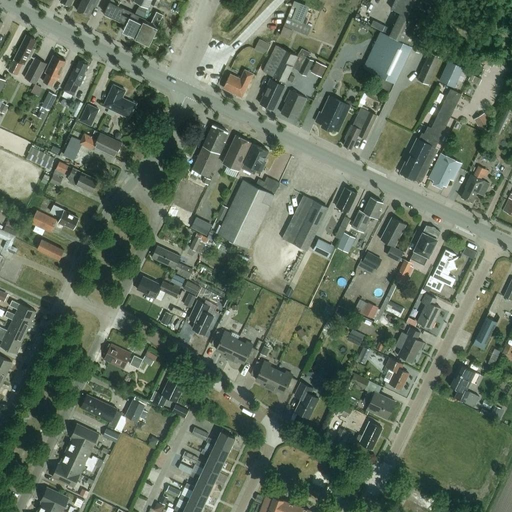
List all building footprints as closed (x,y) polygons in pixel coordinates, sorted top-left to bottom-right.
[(80,0),(75,11),(87,17),(92,7),(93,8),(97,0),(80,0)] [(120,2),(117,0),(110,0),(104,14),(106,14),(105,16),(110,18),(111,17),(127,25),(128,23),(124,21),(124,22),(123,21),(128,11),(118,6),(120,2)] [(149,9),(151,4),(153,0),(135,0),(134,2),(140,5),(148,9),(149,9)] [(422,24),(433,0),(395,0),(391,9),(399,13),(389,36),(411,47),(422,24)] [(174,12),(180,14),(185,5),(179,2),(174,12)] [(144,22),(145,20),(143,19),(148,9),(140,5),(135,15),(128,11),(123,21),(124,22),(124,21),(128,23),(127,25),(124,32),(136,38),(144,22)] [(159,29),(157,28),(163,15),(157,12),(150,25),(144,22),(136,38),(136,39),(149,45),(153,37),(154,38),(157,37),(159,32),(159,29)] [(287,17),(284,26),(307,36),(311,27),(287,17)] [(395,83),(412,47),(411,47),(389,36),(380,32),(363,68),(376,74),(395,83)] [(32,49),(36,41),(26,36),(8,71),(17,76),(23,64),(24,65),(28,58),(30,59),(34,50),(32,49)] [(255,50),(265,55),(270,45),(260,39),(255,50)] [(424,43),(418,39),(413,50),(419,53),(424,43)] [(293,67),(298,56),(297,56),(275,45),(263,72),(285,83),(293,67)] [(301,49),(299,54),(306,58),(307,57),(309,52),(301,49)] [(440,57),(430,53),(417,80),(428,85),(440,57)] [(299,54),(298,54),(297,56),(298,56),(293,67),(300,71),(306,58),(299,54)] [(56,78),(59,79),(62,72),(61,72),(66,62),(60,59),(60,57),(57,56),(55,57),(54,56),(46,73),(48,74),(43,82),(52,87),(56,78)] [(314,60),(307,57),(306,58),(300,71),(299,72),(307,76),(314,60)] [(36,84),(47,64),(35,58),(24,78),(36,84)] [(84,74),(88,65),(86,64),(86,63),(83,62),(81,62),(80,61),(76,68),(75,67),(68,81),(63,91),(73,96),(78,86),(80,87),(85,75),(84,74)] [(454,88),(463,68),(448,61),(439,81),(454,88)] [(321,78),(326,67),(316,62),(311,72),(321,78)] [(240,79),(230,74),(226,84),(229,85),(227,91),(242,98),(253,74),(245,70),(240,79)] [(367,72),(363,80),(368,83),(372,74),(367,72)] [(382,79),(376,76),(372,84),(378,87),(382,79)] [(284,86),(270,80),(263,94),(263,96),(260,104),(265,106),(265,108),(269,110),(271,109),(273,110),(284,86)] [(39,97),(43,89),(35,84),(31,93),(39,97)] [(129,118),(135,105),(122,98),(125,91),(114,85),(104,106),(129,118)] [(450,89),(443,103),(454,108),(461,95),(450,89)] [(302,109),(307,99),(291,91),(285,102),(286,102),(281,113),(295,120),(300,108),(302,109)] [(49,110),(56,96),(49,92),(41,107),(49,110)] [(76,118),(86,100),(81,97),(72,116),(76,118)] [(350,106),(330,97),(322,114),(320,112),(315,122),(323,125),(322,128),(331,132),(332,130),(338,132),(350,106)] [(0,111),(5,114),(9,106),(3,103),(0,109),(0,111)] [(87,104),(79,121),(91,127),(99,110),(87,104)] [(366,139),(377,116),(361,108),(353,126),(352,125),(345,139),(346,140),(343,146),(351,150),(358,136),(366,139)] [(415,180),(431,147),(435,148),(450,118),(439,112),(424,142),(417,139),(400,173),(415,180)] [(491,123),(485,114),(475,121),(481,130),(491,123)] [(213,125),(192,170),(209,178),(219,154),(225,143),(223,142),(228,132),(213,125)] [(100,133),(96,141),(84,135),(80,143),(80,144),(81,145),(92,150),(94,147),(115,157),(122,143),(100,133)] [(235,135),(222,163),(238,171),(251,143),(235,135)] [(69,143),(66,149),(64,155),(74,159),(77,154),(80,147),(81,145),(80,144),(80,143),(71,139),(69,143)] [(264,161),(268,152),(253,144),(241,168),(254,174),(256,169),(261,172),(265,162),(264,161)] [(53,159),(30,147),(28,153),(51,164),(53,159)] [(462,164),(441,154),(429,179),(434,181),(432,184),(441,189),(443,185),(446,187),(449,180),(453,181),(462,164)] [(56,170),(65,174),(68,166),(59,162),(56,170)] [(473,176),(471,175),(465,187),(466,188),(461,198),(472,203),(477,193),(479,194),(485,182),(481,180),(482,176),(486,177),(489,171),(478,166),(473,176)] [(92,193),(98,181),(73,169),(68,178),(70,179),(69,182),(78,186),(78,187),(81,189),(82,188),(92,193)] [(62,179),(53,175),(50,182),(59,186),(62,179)] [(216,239),(218,235),(249,249),(279,183),(267,177),(264,182),(259,179),(255,186),(243,180),(218,234),(210,230),(208,235),(216,239)] [(348,212),(357,194),(345,188),(336,207),(348,212)] [(511,192),(503,211),(511,215),(511,192)] [(311,200),(311,199),(303,195),(282,238),(307,251),(328,208),(311,200)] [(379,210),(383,203),(371,197),(364,212),(359,210),(351,227),(363,233),(371,217),(377,219),(381,210),(379,210)] [(61,217),(58,223),(64,226),(65,225),(73,230),(74,228),(76,225),(76,224),(79,219),(70,214),(70,213),(54,205),(51,212),(61,217)] [(222,205),(216,218),(222,221),(228,208),(222,205)] [(50,233),(57,220),(37,210),(30,224),(50,233)] [(18,225),(20,220),(10,216),(8,221),(18,225)] [(344,217),(340,226),(346,228),(350,219),(344,217)] [(406,225),(392,218),(380,240),(394,247),(406,225)] [(212,225),(206,222),(200,233),(207,236),(212,225)] [(346,228),(340,226),(335,237),(340,240),(346,228)] [(428,257),(429,257),(440,233),(436,229),(431,227),(426,226),(414,251),(415,251),(410,263),(405,261),(396,281),(403,284),(413,260),(424,265),(428,257)] [(0,235),(7,239),(4,248),(17,254),(20,248),(14,246),(18,236),(0,227),(0,235)] [(199,242),(201,239),(195,236),(189,249),(195,251),(199,242)] [(208,246),(210,247),(211,247),(213,241),(202,236),(201,239),(199,242),(205,245),(208,246)] [(319,239),(313,251),(328,258),(334,247),(319,239)] [(42,240),(37,250),(59,261),(64,251),(42,240)] [(209,249),(210,247),(208,246),(205,245),(201,254),(206,256),(209,249)] [(226,254),(228,249),(220,245),(218,250),(226,254)] [(177,263),(180,257),(157,246),(152,258),(175,268),(173,272),(189,279),(193,270),(177,263)] [(403,252),(391,246),(386,255),(398,261),(403,252)] [(473,259),(477,252),(465,247),(462,254),(473,259)] [(450,272),(454,274),(457,268),(456,268),(453,260),(462,257),(461,256),(453,259),(452,256),(456,255),(446,250),(432,277),(429,275),(424,285),(440,292),(444,283),(451,287),(455,279),(448,276),(450,272)] [(362,263),(376,270),(381,259),(367,252),(362,263)] [(181,287),(184,279),(174,274),(170,282),(181,287)] [(161,286),(143,276),(137,289),(155,298),(160,289),(176,297),(180,288),(174,285),(173,287),(163,282),(161,286)] [(511,279),(503,297),(511,301),(511,298),(511,279)] [(199,287),(187,281),(183,289),(196,295),(199,287)] [(393,302),(401,285),(397,284),(384,311),(391,315),(396,304),(393,302)] [(407,291),(403,299),(414,305),(418,297),(407,291)] [(189,293),(183,304),(190,308),(196,296),(189,293)] [(431,329),(441,309),(433,305),(436,299),(426,294),(422,303),(426,305),(417,322),(431,329)] [(36,312),(12,300),(9,306),(18,310),(15,315),(31,322),(36,312)] [(210,307),(197,301),(189,318),(196,322),(192,329),(205,335),(213,317),(207,314),(210,307)] [(373,318),(378,308),(368,303),(363,313),(373,318)] [(31,322),(15,315),(7,311),(4,316),(13,320),(10,325),(26,333),(31,322)] [(166,326),(172,315),(165,312),(160,323),(166,326)] [(497,322),(486,317),(473,345),(484,350),(497,322)] [(0,333),(21,343),(26,333),(10,325),(8,331),(0,327),(0,333)] [(420,350),(424,343),(417,340),(420,333),(410,328),(402,344),(403,345),(398,356),(412,363),(419,350),(420,350)] [(300,338),(305,335),(302,329),(296,332),(300,338)] [(229,359),(237,341),(230,337),(231,335),(225,332),(223,334),(217,332),(211,345),(217,348),(216,350),(222,353),(221,355),(229,359)] [(16,354),(21,343),(0,333),(0,339),(3,341),(0,347),(16,354)] [(272,342),(267,340),(261,354),(266,356),(272,342)] [(245,344),(237,341),(229,359),(237,363),(238,360),(244,363),(245,361),(251,364),(258,351),(252,348),(253,345),(246,342),(245,344)] [(123,369),(131,354),(111,344),(104,360),(123,369)] [(366,360),(370,352),(363,349),(360,357),(366,360)] [(155,361),(157,357),(147,351),(145,356),(155,361)] [(0,369),(7,373),(12,362),(0,356),(0,369)] [(130,365),(139,369),(143,360),(134,356),(130,365)] [(390,358),(385,368),(394,372),(389,383),(401,389),(409,374),(400,370),(403,365),(390,358)] [(261,383),(260,385),(269,389),(277,371),(270,367),(271,365),(264,362),(263,364),(257,362),(251,375),(257,378),(256,380),(261,383)] [(466,390),(475,372),(461,365),(450,387),(458,391),(455,398),(467,404),(474,407),(479,397),(466,390)] [(285,374),(277,371),(269,389),(277,393),(278,390),(284,393),(285,391),(291,394),(297,381),(291,378),(292,375),(286,372),(285,374)] [(326,385),(330,377),(324,374),(320,381),(326,385)] [(350,382),(365,389),(369,381),(354,374),(350,382)] [(176,402),(185,384),(170,377),(162,395),(157,393),(153,402),(162,406),(167,397),(176,402)] [(313,389),(301,383),(294,396),(302,399),(295,412),(309,418),(318,399),(310,395),(313,389)] [(395,402),(375,392),(373,396),(367,394),(363,402),(369,405),(367,409),(387,419),(395,402)] [(87,395),(81,408),(102,418),(101,419),(110,423),(117,409),(87,395)] [(137,422),(145,406),(133,400),(125,416),(137,422)] [(185,419),(188,411),(175,405),(172,412),(185,419)] [(494,420),(500,409),(494,406),(489,417),(494,420)] [(352,410),(345,407),(342,413),(349,416),(352,410)] [(372,450),(382,428),(370,422),(359,443),(372,450)] [(77,424),(71,437),(93,447),(99,435),(77,424)] [(208,434),(194,428),(191,435),(205,441),(208,434)] [(103,437),(116,443),(120,435),(106,429),(103,437)] [(346,432),(340,429),(335,440),(342,443),(346,432)] [(235,438),(221,432),(216,441),(208,438),(206,442),(214,446),(215,444),(229,450),(235,438)] [(104,461),(98,458),(93,456),(92,459),(88,457),(93,447),(71,437),(71,438),(73,438),(66,452),(95,465),(101,468),(104,461)] [(155,446),(157,440),(152,437),(149,443),(155,446)] [(224,462),(229,450),(215,444),(214,446),(211,453),(203,449),(201,453),(209,457),(210,455),(224,462)] [(95,465),(66,452),(60,465),(58,464),(80,475),(84,465),(88,467),(87,469),(92,472),(95,465)] [(198,458),(185,452),(182,458),(195,465),(197,460),(198,458)] [(219,473),(224,462),(210,455),(209,457),(206,464),(197,460),(195,465),(204,468),(205,466),(219,473)] [(180,463),(178,469),(190,475),(192,472),(193,469),(180,463)] [(80,475),(58,464),(52,477),(74,487),(80,475)] [(213,484),(219,473),(205,466),(204,468),(200,476),(192,472),(190,475),(190,476),(198,480),(199,478),(213,484)] [(188,481),(174,475),(171,481),(185,488),(187,483),(188,481)] [(208,496),(213,484),(199,478),(198,480),(195,487),(187,483),(185,488),(193,491),(194,489),(208,496)] [(181,492),(168,486),(165,492),(178,498),(181,492)] [(47,488),(41,501),(62,511),(69,498),(47,488)] [(203,507),(208,496),(194,489),(193,491),(189,499),(181,495),(179,499),(188,503),(189,501),(203,507)] [(159,503),(165,505),(168,498),(163,496),(159,503)] [(273,500),(266,497),(260,511),(278,511),(283,501),(283,500),(274,497),(273,500)] [(61,511),(62,511),(41,501),(42,502),(37,511),(61,511)] [(183,511),(200,511),(203,507),(189,501),(188,503),(184,510),(176,506),(174,510),(177,511),(183,511)] [(294,511),(296,506),(283,501),(278,511),(294,511)] [(157,511),(160,511),(164,506),(156,503),(153,510),(157,511)]
